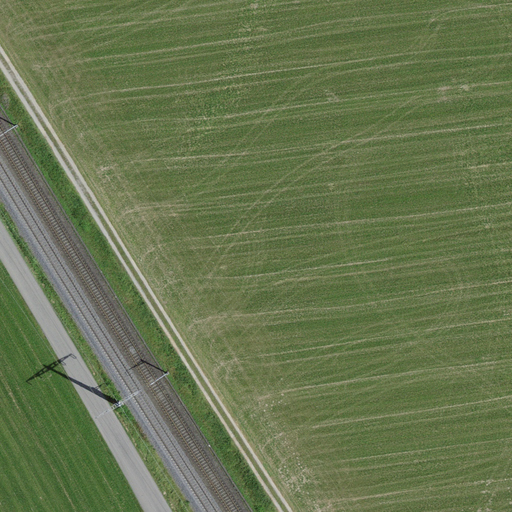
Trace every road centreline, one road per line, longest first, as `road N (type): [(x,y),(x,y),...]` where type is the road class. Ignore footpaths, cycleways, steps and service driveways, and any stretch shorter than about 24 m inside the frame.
road 1 (track): [(287,511),(0,56)]
road 2 (unclassified): [(0,239),(159,511)]
